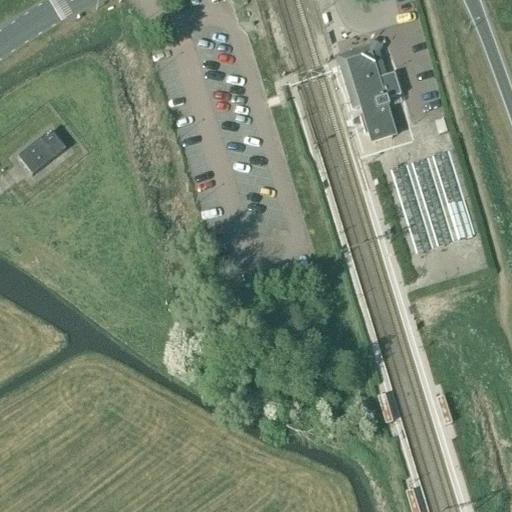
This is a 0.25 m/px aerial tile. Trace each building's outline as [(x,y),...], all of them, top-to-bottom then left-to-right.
[(362,110),(364,117),(358,119),(364,138),(370,136),(373,147),(390,141),(382,113),(387,111),(384,103),(396,100),(398,99),(399,99),(392,77),(384,80),(376,56),(379,51),(374,48),(369,45),(366,51),(342,58),(338,68),(340,77),(351,113),(362,110)] [(396,100),(384,103),(387,111),(398,108),(401,107),(398,99),(396,100)] [(442,122),(433,124),(437,137),(445,134),(442,122)] [(64,126),(53,133),(66,154),(78,147),(64,126)] [(31,180),(63,154),(49,135),(16,161),(31,180)] [(399,202),(400,193),(414,254),(474,240),(465,203),(449,202),(475,196),(430,191),(423,193),(424,184),(433,185),(435,185),(448,186),(445,176),(456,177),(451,156),(391,170),(399,202)]
